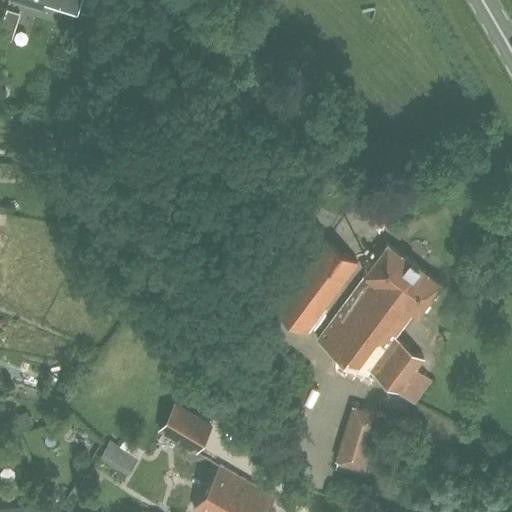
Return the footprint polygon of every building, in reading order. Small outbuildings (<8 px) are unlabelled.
[(31,0),(40,3),(41,2),(77,13),(80,0),(31,0)] [(100,24),(120,26),(123,0),(114,0),(112,14),(102,12),(100,24)] [(20,14),(7,10),(0,29),(0,37),(11,41),(20,14)] [(120,26),(100,24),(98,35),(95,60),(101,61),(114,63),(120,26)] [(114,63),(101,61),(98,84),(112,86),(114,63)] [(84,151),(83,172),(103,174),(104,153),(84,151)] [(357,267),(319,236),(265,301),(302,332),(357,267)] [(366,275),(318,340),(366,376),(370,370),(399,391),(414,402),(431,379),(416,368),(423,358),(400,341),(394,337),(398,332),(414,310),(418,313),(441,283),(387,243),(364,273),(366,275)] [(211,425),(174,404),(159,430),(196,451),(211,425)] [(14,413),(18,428),(30,425),(27,410),(14,413)] [(109,439),(99,458),(126,475),(138,456),(109,439)] [(265,511),(274,497),(220,465),(193,509),(197,511),(265,511)] [(0,507),(0,511),(47,511),(47,503),(0,507)]
